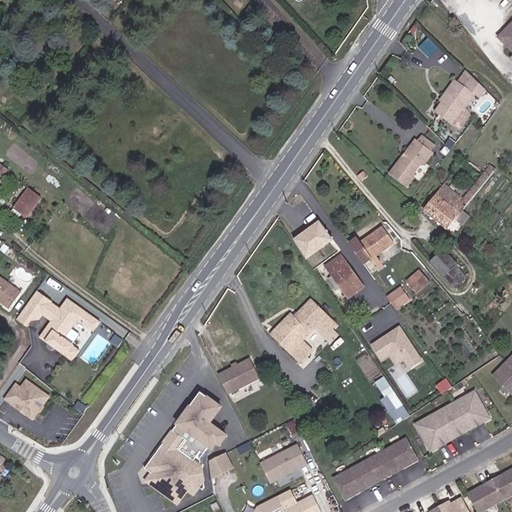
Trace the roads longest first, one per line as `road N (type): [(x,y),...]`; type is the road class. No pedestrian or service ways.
road 1 (secondary): [(397,5),(70,478)]
road 2 (unknown): [(139,511),(130,465),(198,361)]
road 3 (unknown): [(318,121),(422,245)]
road 4 (residential): [(385,511),(511,443)]
